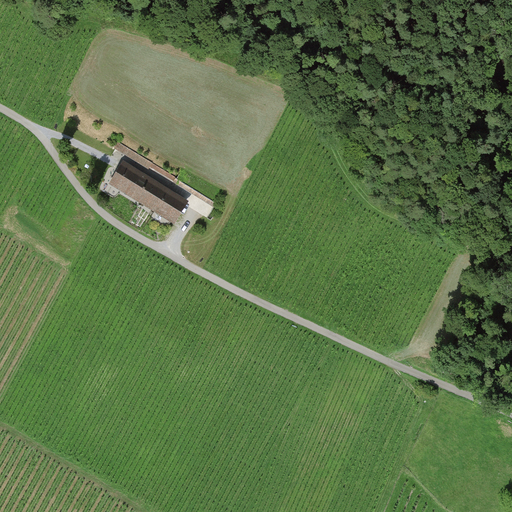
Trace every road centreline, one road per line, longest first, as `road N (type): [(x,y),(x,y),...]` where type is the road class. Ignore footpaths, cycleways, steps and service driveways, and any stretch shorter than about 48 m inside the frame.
road 1 (track): [(511,414),(384,360),(122,228),(93,206),(46,138),(0,108)]
road 2 (track): [(378,511),(421,401),(384,360)]
road 3 (track): [(147,511),(0,423)]
